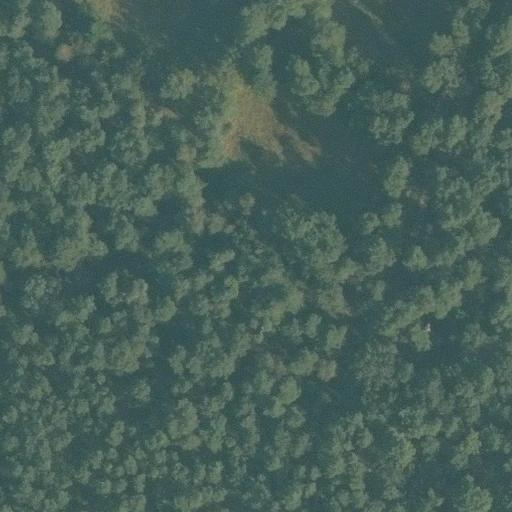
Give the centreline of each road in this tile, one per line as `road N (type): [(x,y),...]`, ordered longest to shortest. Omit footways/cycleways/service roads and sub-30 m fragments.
road 1 (track): [(389,348),(511,33)]
road 2 (track): [(389,348),(374,374),(391,511)]
road 3 (track): [(511,360),(417,362),(389,348)]
